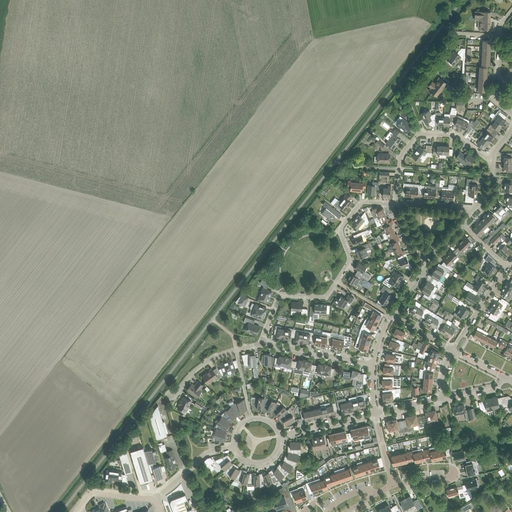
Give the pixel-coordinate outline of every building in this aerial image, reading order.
[(490,29),(490,12),(480,12),(475,12),(475,19),(480,19),(479,29),(483,29),(484,29),(490,29)] [(462,74),(464,75),(465,60),(465,55),(465,48),(461,48),(457,53),(454,51),(451,54),(452,55),(448,60),(452,63),(454,65),(460,58),(463,60),(462,74)] [(432,82),(429,86),(431,88),(429,90),(431,92),(431,93),(432,93),(433,93),(437,96),(444,86),(447,88),(449,85),(446,84),(447,84),(444,81),(440,78),(435,84),(432,82)] [(451,87),(450,88),(453,89),(451,92),(454,94),(455,92),(459,87),(453,83),(451,87)] [(435,112),(435,118),(431,120),(430,116),(432,115),(430,110),(421,114),(425,122),(428,121),(430,126),(435,126),(435,121),(435,118),(435,112)] [(455,113),(454,115),(452,122),(455,123),(454,125),(460,127),(464,118),(458,116),(455,115),(457,111),(455,110),(454,113),(455,113)] [(495,113),(492,118),(495,120),(495,121),(501,125),(503,123),(505,124),(506,121),(504,120),(506,117),(508,115),(501,110),(500,112),(498,110),(495,113)] [(440,116),(441,112),(435,112),(435,118),(435,121),(438,121),(437,124),(444,125),(444,116),(440,116)] [(450,122),(452,122),(454,115),(455,113),(454,113),(453,113),(452,115),(451,114),(451,115),(450,115),(450,114),(444,113),(444,116),(444,125),(449,125),(450,122)] [(403,118),(400,116),(397,120),(400,122),(397,126),(406,133),(411,126),(409,125),(410,124),(403,118)] [(464,118),(460,127),(465,129),(467,127),(470,128),(470,127),(473,124),(472,123),(473,122),(471,120),(470,122),(469,122),(469,120),(464,118)] [(491,120),(491,121),(493,123),(491,125),(490,124),(488,127),(493,131),(495,128),(499,131),(501,129),(499,128),(501,125),(495,121),(495,120),(492,118),(491,120)] [(479,133),(479,134),(480,134),(481,135),(482,135),(489,141),(491,138),(492,139),(494,137),(491,134),(493,131),(488,127),(485,131),(484,133),(481,131),(479,133)] [(398,138),(402,133),(395,128),(392,133),(393,134),(386,143),(393,149),(401,139),(398,138)] [(479,141),(477,144),(482,148),(484,145),(487,147),(488,145),(487,144),(489,141),(482,135),(481,135),(480,134),(477,138),(477,139),(478,140),(479,141)] [(374,138),(372,141),(376,143),(382,148),(384,145),(374,138)] [(439,153),(439,157),(442,157),(443,146),(440,146),(440,144),(437,144),(437,148),(433,148),(433,155),(436,155),(436,153),(439,153)] [(448,154),(448,155),(452,155),(452,149),(449,149),(449,145),(446,144),(446,146),(443,146),(442,157),(445,157),(445,154),(448,154)] [(412,157),(419,162),(422,158),(427,152),(431,153),(432,146),(426,145),(426,149),(422,149),(420,147),(412,157)] [(460,152),(456,158),(463,163),(464,162),(469,166),(474,159),(471,157),(471,156),(468,154),(466,156),(463,154),(460,152)] [(511,159),(511,157),(511,156),(511,152),(507,153),(507,157),(502,156),(502,159),(504,159),(504,163),(511,162),(511,159)] [(384,153),(378,153),(378,157),(374,156),(374,162),(390,163),(390,155),(384,155),(384,153)] [(502,166),(502,169),(507,169),(507,172),(511,172),(511,162),(504,163),(504,166),(502,166)] [(467,178),(466,185),(469,185),(469,189),(477,190),(477,184),(475,184),(475,179),(467,178)] [(439,187),(439,195),(441,195),(441,198),(447,199),(448,187),(442,187),(442,184),(444,184),(444,180),(439,180),(439,183),(439,186),(439,187)] [(351,182),(351,181),(348,181),(347,186),(350,187),(350,191),(362,192),(362,188),(365,188),(366,182),(362,182),(362,183),(351,182)] [(375,189),(378,189),(378,182),(372,181),(372,185),(368,185),(367,194),(374,194),(375,189)] [(406,192),(405,195),(411,195),(412,184),(403,183),(403,192),(406,192)] [(421,193),(421,185),(421,184),(412,184),(411,195),(417,196),(417,193),(421,193)] [(382,196),(390,197),(391,186),(387,185),(387,188),(383,187),(382,196)] [(430,189),(430,185),(424,185),(421,185),(421,193),(423,193),(423,196),(429,197),(430,189)] [(435,194),(439,195),(439,187),(430,185),(430,189),(429,197),(435,197),(435,194)] [(456,196),(457,191),(457,186),(454,185),(454,188),(448,187),(447,199),(453,199),(453,196),(456,196)] [(469,190),(463,189),(465,194),(465,202),(473,202),(473,199),(473,196),(476,196),(477,190),(469,189),(469,190)] [(346,194),(342,199),(343,200),(341,202),(338,200),(333,205),(339,210),(341,207),(345,210),(351,203),(349,200),(351,197),(346,194)] [(325,209),(322,213),(333,222),(337,216),(339,218),(341,215),(329,205),(325,201),(322,205),(327,208),(325,209)] [(493,208),(495,211),(493,213),(498,218),(501,220),(502,216),(501,215),(505,210),(506,211),(511,216),(511,215),(511,212),(508,209),(509,209),(506,206),(504,209),(498,203),(493,208)] [(374,218),(377,217),(385,214),(383,208),(379,209),(378,207),(372,209),(373,210),(371,211),(374,218)] [(369,222),(368,220),(365,212),(360,217),(358,215),(351,224),(355,226),(353,228),(357,231),(358,229),(358,228),(363,222),(367,225),(369,222)] [(487,215),(485,216),(491,222),(493,224),(497,219),(498,218),(493,213),(492,214),(489,212),(487,215)] [(377,217),(374,218),(375,220),(378,219),(380,222),(381,225),(384,223),(386,223),(390,221),(389,218),(387,219),(385,214),(377,217)] [(481,221),(487,226),(491,222),(485,216),(481,221)] [(385,230),(381,231),(382,234),(393,229),(391,224),(393,224),(391,220),(390,221),(386,223),(387,225),(383,227),(385,230)] [(482,230),(487,226),(481,221),(477,225),(482,230)] [(478,235),(482,231),(482,230),(477,225),(473,229),(478,235)] [(385,239),(388,238),(389,241),(398,237),(397,234),(395,234),(393,229),(382,234),(385,239)] [(354,238),(352,239),(354,245),(359,244),(364,241),(362,238),(364,237),(364,235),(365,234),(365,233),(367,232),(368,232),(368,230),(366,230),(364,231),(362,232),(357,234),(358,237),(354,238)] [(500,237),(498,234),(491,241),(494,244),(500,237)] [(463,239),(461,241),(468,248),(469,249),(471,247),(469,245),(472,243),(473,244),(475,241),(474,240),(469,235),(467,238),(465,236),(462,239),(463,239)] [(387,248),(388,250),(389,250),(392,249),(400,246),(398,241),(399,240),(398,237),(389,241),(391,246),(387,248)] [(359,250),(356,251),(359,258),(363,256),(368,254),(366,250),(371,248),(369,244),(372,243),(372,241),(366,243),(362,245),(363,248),(359,250)] [(458,247),(455,250),(460,254),(461,255),(464,253),(468,248),(461,241),(459,243),(459,242),(456,245),(458,247)] [(507,243),(504,241),(497,248),(506,256),(511,251),(505,245),(507,243)] [(404,250),(402,251),(400,246),(392,249),(389,250),(390,252),(393,251),(394,254),(398,253),(399,256),(400,255),(405,253),(404,250)] [(454,262),(459,257),(458,256),(460,254),(455,250),(453,252),(451,250),(448,253),(449,254),(447,255),(454,262)] [(493,265),(496,261),(488,254),(486,258),(485,260),(488,262),(485,266),(486,267),(483,272),(487,275),(489,273),(491,275),(496,267),(493,265)] [(451,270),(453,268),(448,265),(450,262),(453,264),(454,262),(447,255),(446,257),(445,256),(442,259),(444,261),(441,264),(442,265),(450,270),(451,270)] [(401,268),(404,267),(407,268),(410,270),(411,267),(410,264),(409,264),(406,256),(406,257),(402,258),(401,256),(398,258),(401,268)] [(355,268),(363,273),(361,276),(367,280),(371,275),(364,270),(366,267),(359,262),(355,268)] [(448,271),(449,271),(450,270),(442,265),(440,268),(437,266),(434,269),(432,268),(431,269),(443,277),(444,277),(448,271)] [(443,283),(440,282),(443,277),(431,269),(430,271),(432,272),(430,276),(434,278),(432,280),(441,286),(443,283)] [(404,277),(394,271),(390,278),(389,277),(388,277),(387,278),(385,279),(384,280),(383,281),(382,282),(389,287),(391,283),(396,287),(401,279),(402,280),(404,277)] [(367,280),(361,276),(359,279),(351,274),(347,280),(355,286),(357,282),(361,285),(363,282),(370,286),(372,283),(367,280)] [(481,281),(483,278),(477,274),(474,279),(477,281),(473,286),(481,291),(486,283),(481,281)] [(266,289),(267,288),(270,285),(262,279),(259,283),(264,286),(263,288),(258,299),(268,303),(269,298),(270,296),(272,291),(266,289)] [(423,283),(422,285),(434,292),(437,288),(439,289),(441,286),(432,280),(431,283),(427,281),(425,284),(423,283)] [(467,301),(470,303),(470,302),(473,304),(478,296),(470,292),(472,289),(465,284),(463,288),(468,291),(464,298),(467,300),(467,301)] [(380,290),(384,293),(382,296),(379,301),(382,303),(386,305),(389,299),(390,299),(392,296),(385,291),(387,287),(384,285),(380,290)] [(423,296),(425,297),(429,300),(432,295),(434,292),(422,285),(421,286),(423,287),(421,291),(424,293),(423,296)] [(511,291),(504,287),(500,292),(503,293),(501,296),(506,299),(506,300),(508,301),(511,295),(511,291)] [(435,292),(431,300),(439,304),(443,296),(435,292)] [(347,304),(349,306),(354,298),(348,294),(346,299),(341,296),(338,300),(336,298),(333,303),(338,307),(339,305),(344,308),(347,304)] [(241,295),(235,302),(245,305),(248,298),(241,295)] [(461,301),(454,296),(452,300),(459,304),(461,301)] [(495,300),(492,305),(502,311),(507,304),(508,302),(502,298),(501,300),(499,299),(498,302),(495,300)] [(418,308),(419,306),(412,301),(408,308),(411,310),(409,312),(414,315),(418,308)] [(291,302),(291,310),(301,311),(301,315),(307,316),(307,314),(307,309),(302,308),(302,302),(291,302)] [(373,311),(371,316),(379,320),(381,315),(379,313),(380,311),(365,302),(363,306),(371,310),(373,311)] [(264,315),(267,309),(253,303),(248,314),(251,315),(257,317),(262,319),(263,318),(264,318),(265,315),(264,315)] [(309,316),(309,320),(314,321),(314,317),(318,318),(319,313),(326,313),(327,305),(327,304),(323,304),(323,303),(319,303),(319,304),(315,303),(314,306),(310,306),(309,316)] [(459,307),(460,308),(457,314),(455,312),(453,315),(460,319),(461,317),(464,318),(469,310),(461,305),(459,307)] [(491,312),(488,317),(496,321),(502,311),(492,305),(489,310),(491,312)] [(428,309),(425,308),(423,311),(418,308),(414,315),(419,318),(420,316),(423,318),(428,309)] [(429,325),(436,314),(428,309),(423,318),(426,319),(424,322),(429,325)] [(368,314),(366,319),(368,320),(377,325),(376,324),(379,320),(371,316),(368,314)] [(441,323),(443,319),(436,314),(429,325),(434,328),(436,325),(438,327),(440,325),(441,323)] [(255,320),(245,317),(243,322),(248,324),(245,330),(252,333),(252,334),(254,335),(255,335),(256,335),(260,327),(253,324),(255,320)] [(447,321),(443,319),(441,323),(440,325),(443,327),(440,331),(444,334),(450,325),(446,323),(447,321)] [(364,324),(362,328),(370,331),(371,328),(374,329),(376,325),(377,325),(368,320),(366,325),(364,324)] [(455,325),(452,323),(450,325),(444,334),(449,337),(452,333),(455,334),(459,329),(455,326),(455,325)] [(281,337),(281,338),(283,338),(285,329),(281,328),(282,326),(276,325),(274,334),(277,334),(277,336),(281,337)] [(358,336),(361,337),(371,340),(370,340),(372,335),(369,334),(370,331),(362,328),(361,327),(358,336)] [(289,339),(290,337),(293,337),(294,329),(288,328),(288,330),(285,329),(283,338),(285,339),(285,338),(289,339)] [(396,328),(393,334),(402,338),(405,332),(396,328)] [(302,342),(303,333),(304,333),(304,331),(294,329),(293,337),(296,338),(295,340),(300,341),(299,342),(302,342)] [(476,330),(473,336),(478,339),(481,333),(476,330)] [(312,341),(312,340),(313,332),(304,331),(304,333),(303,333),(302,342),(304,342),(308,342),(309,340),(312,341)] [(322,334),(320,346),(320,345),(325,346),(326,343),(329,344),(330,335),(331,332),(322,331),(322,334)] [(314,332),(313,332),(312,340),(315,341),(314,344),(320,345),(319,346),(320,346),(322,334),(314,332)] [(481,333),(478,339),(483,342),(487,335),(481,333)] [(336,348),(336,349),(339,337),(330,335),(329,344),(332,344),(331,347),(336,348)] [(339,337),(336,349),(337,349),(337,348),(342,349),(343,346),(346,347),(347,339),(348,336),(344,335),(344,338),(339,337)] [(483,342),(488,344),(492,338),(487,335),(483,342)] [(358,336),(356,341),(360,342),(369,345),(370,340),(371,340),(361,337),(358,336)] [(497,341),(492,338),(488,344),(494,347),(497,341)] [(397,350),(400,344),(403,345),(409,347),(410,344),(404,342),(397,339),(396,342),(390,340),(388,346),(397,350)] [(505,350),(503,352),(509,355),(511,349),(511,345),(508,344),(509,343),(502,339),(498,346),(505,350)] [(356,341),(355,347),(358,348),(360,348),(360,349),(360,350),(360,351),(360,352),(361,352),(362,353),(363,353),(364,353),(365,353),(366,352),(367,351),(369,345),(360,342),(356,341)] [(414,342),(412,346),(420,350),(423,343),(419,341),(417,344),(414,342)] [(431,350),(430,354),(429,356),(438,358),(440,352),(431,350)] [(385,360),(394,362),(394,364),(397,365),(398,365),(400,357),(401,357),(402,353),(392,351),(392,354),(386,353),(385,360)] [(250,353),(241,355),(242,355),(244,365),(249,365),(249,366),(254,366),(254,368),(253,368),(253,369),(254,377),(258,377),(258,374),(258,368),(258,362),(258,357),(254,357),(254,354),(250,354),(250,353)] [(273,364),(274,357),(271,356),(271,354),(264,354),(264,355),(262,354),(261,362),(264,362),(264,365),(271,365),(271,364),(273,364)] [(280,367),(281,365),(284,366),(286,356),(283,356),(279,356),(279,358),(275,357),(274,366),(280,367)] [(287,366),(287,368),(293,369),(295,361),(292,360),(292,358),(288,357),(286,356),(284,366),(287,366)] [(438,358),(429,356),(427,361),(436,364),(438,358)] [(300,373),(303,374),(304,369),(305,360),(303,360),(299,359),(298,362),(295,361),(293,369),(299,371),(300,373)] [(224,362),(220,363),(222,368),(219,369),(221,374),(222,374),(225,373),(226,374),(236,371),(232,360),(227,361),(227,362),(225,363),(224,362)] [(305,360),(304,369),(307,370),(307,372),(309,372),(308,377),(312,377),(313,373),(315,365),(311,364),(312,362),(308,361),(308,360),(305,360)] [(431,369),(434,370),(436,364),(427,361),(425,361),(424,363),(427,364),(426,367),(424,367),(423,369),(431,371),(431,369)] [(321,377),(322,377),(323,373),(325,364),(323,363),(323,364),(318,363),(318,365),(315,365),(313,373),(319,374),(321,377)] [(327,365),(327,364),(325,364),(323,373),(327,374),(326,376),(333,377),(334,368),(331,368),(331,366),(327,365)] [(383,366),(383,373),(393,374),(396,374),(397,365),(394,364),(390,364),(389,367),(383,366)] [(433,373),(430,372),(431,371),(423,369),(420,368),(419,372),(424,372),(424,378),(433,379),(433,373)] [(215,381),(221,376),(217,369),(213,371),(212,369),(208,371),(209,372),(202,376),(207,383),(214,379),(215,381)] [(343,376),(342,379),(348,380),(352,378),(356,378),(355,386),(362,384),(363,384),(366,383),(367,374),(366,374),(364,374),(364,373),(363,373),(363,374),(360,373),(360,372),(360,371),(360,372),(358,373),(358,371),(352,370),(352,372),(344,371),(343,376)] [(382,386),(396,386),(396,379),(396,377),(388,376),(388,380),(382,380),(382,386)] [(192,384),(187,390),(196,397),(201,391),(199,390),(203,385),(198,381),(196,384),(195,386),(192,384)] [(294,392),(294,394),(297,395),(299,388),(292,386),(291,391),(294,392)] [(388,393),(382,393),(383,400),(396,398),(396,392),(400,392),(400,388),(388,389),(388,393)] [(299,397),(308,396),(309,390),(301,389),(299,397)] [(364,399),(363,394),(357,396),(358,399),(360,407),(363,407),(366,407),(364,399)] [(262,409),(264,398),(259,397),(258,397),(251,396),(251,398),(252,409),(259,410),(257,410),(257,408),(262,409)] [(271,412),(276,402),(272,400),(271,400),(264,396),(264,398),(262,409),(268,412),(266,411),(267,410),(271,412)] [(358,399),(357,396),(351,397),(354,409),(357,408),(357,409),(360,408),(360,407),(358,399)] [(493,397),(491,398),(493,408),(499,407),(499,408),(503,406),(503,407),(505,406),(503,398),(497,399),(497,398),(496,397),(495,397),(495,396),(492,397),(493,397)] [(183,397),(178,408),(182,411),(181,414),(184,415),(191,401),(183,397)] [(346,402),(348,410),(351,409),(352,410),(354,410),(354,409),(351,397),(348,398),(349,401),(346,402)] [(511,400),(508,397),(503,398),(505,406),(506,406),(509,408),(511,410),(511,400)] [(340,401),(337,402),(337,405),(338,409),(341,409),(342,412),(345,411),(346,411),(348,411),(348,410),(346,402),(345,398),(339,399),(340,401)] [(485,402),(479,404),(480,408),(480,410),(482,411),(483,411),(487,410),(493,408),(491,398),(489,398),(488,398),(486,398),(486,399),(485,399),(485,401),(485,402)] [(229,405),(231,407),(238,416),(244,413),(242,414),(241,412),(246,410),(247,409),(245,399),(229,405)] [(279,418),(287,410),(283,406),(277,400),(276,402),(271,412),(276,417),(275,415),(276,414),(279,417),(279,418)] [(327,406),(329,415),(332,414),(332,415),(335,414),(334,410),(337,410),(335,402),(332,403),(332,405),(330,405),(330,406),(327,406)] [(320,404),(321,408),(323,416),(326,415),(326,416),(329,415),(327,406),(326,403),(320,404)] [(464,412),(466,420),(473,418),(471,408),(465,410),(464,404),(459,405),(459,404),(455,405),(455,406),(452,407),(454,414),(455,414),(455,415),(459,414),(459,413),(464,412)] [(167,436),(166,433),(168,432),(164,421),(163,421),(158,405),(149,415),(157,440),(167,436)] [(237,416),(238,416),(231,407),(226,410),(220,415),(222,416),(231,423),(236,419),(236,418),(234,420),(233,418),(237,415),(237,416)] [(292,415),(289,408),(287,410),(279,418),(282,424),(283,424),(282,422),(283,421),(286,426),(295,420),(292,415)] [(323,416),(321,408),(318,408),(315,409),(317,417),(320,416),(321,417),(323,417),(323,416)] [(309,410),(311,419),(314,418),(315,419),(317,418),(317,417),(315,409),(312,409),(312,410),(309,410)] [(309,420),(311,419),(309,410),(306,411),(303,412),(303,410),(300,411),(301,418),(304,417),(305,420),(309,419),(309,420)] [(436,413),(435,410),(430,411),(433,421),(438,420),(437,417),(439,416),(438,412),(436,413)] [(426,415),(421,416),(423,423),(423,426),(429,424),(428,422),(433,421),(430,411),(425,412),(426,415)] [(416,414),(411,415),(413,425),(423,423),(421,416),(416,417),(416,414)] [(405,420),(402,421),(403,428),(404,430),(404,431),(409,430),(408,427),(413,425),(411,415),(406,417),(406,418),(406,419),(405,420)] [(214,427),(216,428),(227,431),(230,426),(229,427),(228,426),(230,422),(231,423),(222,416),(218,421),(214,427)] [(399,432),(404,431),(404,430),(403,428),(402,421),(397,422),(396,419),(391,420),(394,430),(398,429),(399,432)] [(389,431),(394,430),(391,420),(386,421),(387,424),(385,424),(386,428),(388,428),(389,431)] [(369,425),(368,425),(362,427),(364,438),(370,437),(369,433),(370,432),(371,431),(372,430),(372,429),(372,428),(371,427),(370,426),(369,425)] [(227,431),(216,428),(214,433),(212,441),(214,441),(225,441),(227,435),(226,436),(225,436),(226,431),(227,431)] [(349,433),(351,441),(359,439),(358,437),(356,428),(351,429),(352,432),(349,433)] [(340,432),(342,443),(351,441),(349,433),(346,433),(345,431),(340,432)] [(327,438),(329,446),(337,444),(334,433),(329,434),(330,437),(327,438)] [(312,438),(314,449),(326,446),(324,435),(312,438)] [(288,445),(288,451),(299,455),(300,455),(301,447),(301,442),(290,442),(290,447),(288,447),(288,445)] [(439,447),(442,458),(447,457),(447,456),(451,455),(448,445),(439,447)] [(434,446),(429,447),(429,449),(431,460),(432,461),(437,459),(435,450),(434,448),(434,446)] [(143,447),(130,451),(140,483),(140,482),(152,478),(152,479),(153,479),(143,447)] [(422,448),(425,461),(431,460),(429,449),(423,450),(422,448)] [(145,451),(153,478),(156,477),(156,479),(163,477),(160,465),(154,467),(152,463),(156,461),(155,461),(158,460),(156,453),(155,451),(153,452),(152,449),(145,451)] [(174,463),(176,462),(172,449),(166,451),(168,456),(165,457),(169,469),(175,467),(174,463)] [(453,453),(455,459),(458,458),(458,461),(465,459),(463,450),(453,453)] [(297,460),(299,455),(288,451),(288,452),(287,456),(285,456),(286,454),(285,454),(283,460),(293,467),(294,468),(297,460)] [(412,451),(406,452),(408,463),(415,461),(415,462),(412,451)] [(122,464),(125,473),(132,471),(126,452),(119,454),(121,459),(118,460),(119,465),(122,464)] [(231,458),(232,460),(228,454),(217,459),(215,460),(220,467),(221,466),(224,470),(233,463),(232,463),(229,459),(231,458)] [(207,458),(203,462),(206,467),(213,461),(209,457),(207,458)] [(375,469),(380,468),(380,467),(383,466),(381,457),(372,460),(375,469)] [(466,464),(465,465),(468,475),(474,473),(474,475),(475,475),(474,470),(475,470),(474,468),(473,469),(473,466),(478,465),(480,464),(480,462),(484,461),(483,457),(479,458),(466,461),(466,464)] [(323,458),(316,464),(318,467),(325,461),(323,458)] [(290,471),(293,467),(283,460),(284,461),(281,465),(280,464),(281,462),(280,462),(277,467),(284,476),(285,478),(290,471)] [(372,460),(367,462),(370,471),(375,469),(372,460)] [(362,461),(357,463),(361,474),(366,473),(362,461)] [(362,461),(366,473),(370,471),(367,462),(363,463),(362,461)] [(230,476),(234,479),(240,469),(236,467),(237,465),(238,466),(239,466),(233,463),(224,470),(223,472),(230,476)] [(361,474),(357,463),(357,465),(353,467),(356,476),(361,474)] [(268,472),(272,483),(273,485),(284,476),(277,467),(277,468),(273,471),(272,469),(274,468),(273,468),(268,472)] [(339,469),(343,480),(348,479),(345,469),(344,467),(339,469)] [(345,469),(348,479),(353,477),(350,468),(345,469)] [(120,481),(120,479),(122,479),(121,484),(127,485),(128,482),(126,474),(122,474),(122,471),(107,469),(105,481),(111,482),(112,479),(120,481)] [(233,481),(246,484),(249,473),(244,472),(245,470),(247,471),(240,469),(234,479),(233,481)] [(297,479),(304,474),(297,469),(296,470),(296,478),(297,479)] [(334,470),(338,482),(343,480),(339,469),(334,470)] [(335,473),(330,474),(334,485),(334,484),(338,482),(334,470),(334,471),(335,473)] [(246,484),(246,486),(259,485),(259,474),(254,475),(254,473),(256,473),(256,472),(249,473),(246,484)] [(259,474),(259,485),(260,485),(260,487),(267,484),(267,485),(272,483),(268,472),(268,473),(264,474),(263,473),(265,472),(259,474)] [(330,474),(324,477),(328,488),(328,487),(334,485),(330,474)] [(319,478),(323,490),(328,488),(324,477),(325,479),(320,480),(319,478)] [(319,478),(314,480),(318,491),(323,490),(319,478)] [(467,490),(464,491),(465,496),(466,499),(466,501),(472,497),(470,489),(478,487),(476,479),(476,478),(477,478),(471,479),(472,479),(472,480),(465,482),(466,484),(467,490)] [(314,480),(306,483),(306,484),(307,487),(308,490),(309,494),(313,492),(313,493),(314,493),(317,492),(318,491),(314,480)] [(304,489),(299,491),(299,492),(302,500),(306,498),(307,498),(305,492),(305,491),(306,490),(308,490),(307,487),(306,484),(303,485),(303,486),(304,489)] [(287,485),(278,490),(279,494),(284,492),(283,492),(288,490),(287,485)] [(464,491),(463,488),(458,489),(457,486),(446,489),(448,496),(458,493),(459,497),(465,496),(464,491)] [(292,490),(289,491),(291,497),(294,496),(296,502),(300,500),(302,500),(299,492),(299,491),(298,488),(292,490)] [(191,509),(185,494),(173,499),(172,499),(171,500),(171,501),(170,502),(170,503),(170,504),(173,511),(193,511),(192,508),(191,509)] [(413,501),(410,495),(405,498),(405,497),(403,498),(403,499),(400,501),(402,504),(400,505),(403,511),(404,511),(408,508),(407,506),(414,503),(417,509),(422,507),(417,498),(413,501)] [(279,497),(273,499),(274,500),(275,503),(277,509),(286,506),(287,505),(287,504),(284,496),(279,498),(279,497)] [(459,509),(461,511),(462,511),(473,506),(471,502),(459,509)] [(109,511),(106,504),(105,505),(104,503),(100,504),(101,507),(98,509),(98,508),(92,511),(109,511)]
